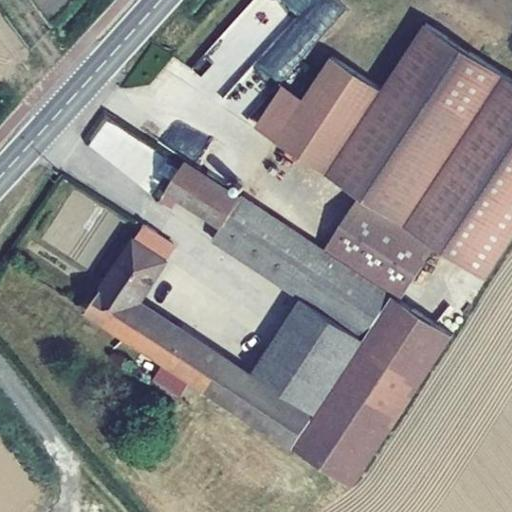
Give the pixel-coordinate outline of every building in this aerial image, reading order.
[(317,44),(352,7),(344,0),(306,0),(311,4),(294,23),(317,44)] [(333,57),(286,128),(496,267),(511,243),(511,82),(426,26),(383,90),(333,57)] [(277,142),(361,197),(405,226),(404,227),(436,248),(486,282),(496,267),(286,128),(277,142)] [(186,163),(169,189),(224,225),(214,240),(303,299),(332,256),(325,251),(242,197),(240,200),(186,163)] [(325,251),(332,256),(393,296),(400,301),(436,248),(404,227),(405,226),(361,197),(325,251)] [(144,225),(90,310),(167,362),(156,378),(207,412),(218,394),(295,446),(314,416),(253,376),(141,302),(177,247),(144,225)] [(303,299),(253,376),(314,416),(393,296),(332,256),(303,299)] [(314,416),(295,446),(355,485),(453,335),(400,301),(393,296),(314,416)]
